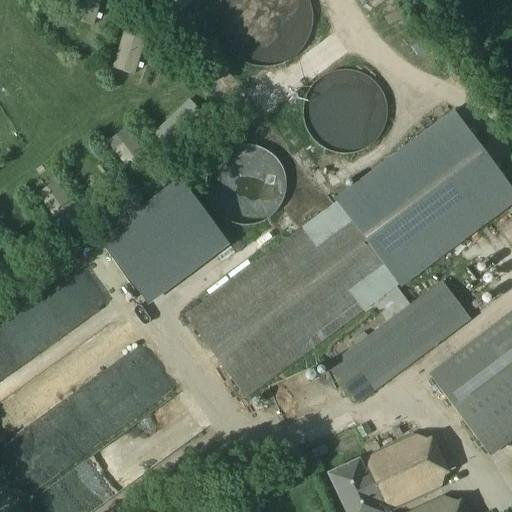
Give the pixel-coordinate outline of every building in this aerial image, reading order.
[(76,0),(70,18),(93,27),(103,0),(76,0)] [(228,16),(221,23),(259,66),(313,18),(296,0),(226,0),(220,6),(228,16)] [(137,76),(146,39),(122,34),(113,70),(137,76)] [(372,128),(370,111),(372,111),(371,102),(360,103),(360,108),(320,113),(324,143),(343,141),(342,131),(372,128)] [(387,323),(329,366),(357,405),(471,321),(442,282),(410,306),(396,287),(511,201),(511,200),(453,119),(185,317),(246,399),(373,305),(387,323)] [(106,250),(154,315),(231,259),(183,193),(106,250)] [(0,326),(0,440),(131,355),(111,324),(62,356),(52,340),(114,300),(92,267),(0,326)] [(511,312),(429,375),(490,457),(511,441),(511,312)] [(102,500),(207,431),(183,394),(88,456),(109,488),(98,495),(102,500)] [(344,511),(466,511),(461,500),(456,502),(444,496),(409,511),(393,511),(440,490),(445,477),(450,474),(432,437),(426,439),(413,434),(327,475),(344,511)]
